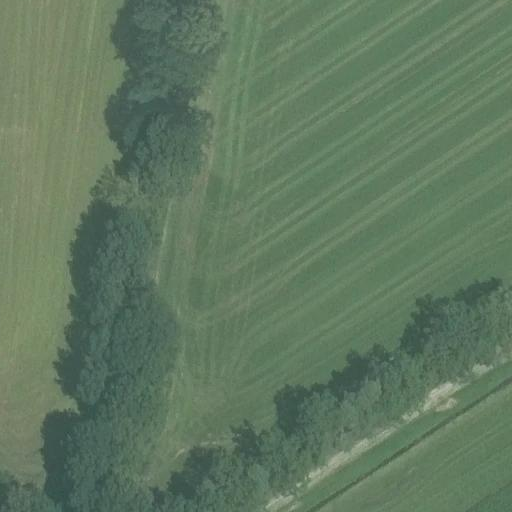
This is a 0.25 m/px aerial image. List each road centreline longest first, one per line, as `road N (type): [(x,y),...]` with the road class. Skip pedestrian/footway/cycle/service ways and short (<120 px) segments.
road 1 (track): [(181,0),(106,511)]
road 2 (track): [(511,345),(263,511)]
